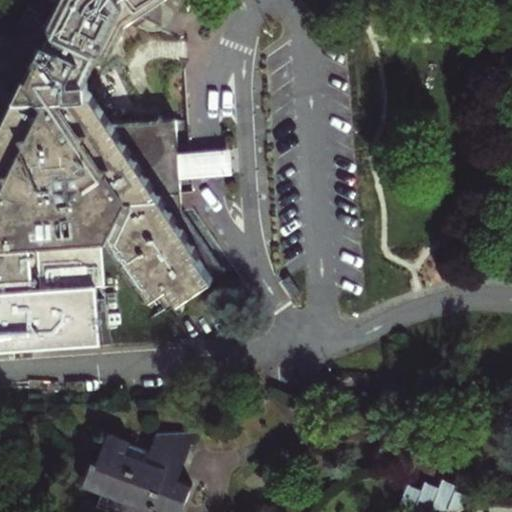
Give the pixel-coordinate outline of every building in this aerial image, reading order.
[(0,343),(99,339),(95,284),(104,283),(101,232),(108,231),(151,294),(157,291),(167,305),(221,268),(181,208),(178,175),(177,150),(175,120),(161,120),(158,117),(155,121),(111,124),(87,91),(87,78),(101,47),(111,53),(127,20),(156,1),(156,0),(59,0),(53,14),(49,22),(39,17),(42,10),(33,7),(27,4),(18,22),(6,33),(0,34),(0,343)] [(43,0),(42,8),(53,14),(59,0),(43,0)] [(156,18),(156,1),(127,20),(135,22),(147,14),(156,18)] [(206,148),(177,150),(178,175),(207,173),(230,171),(228,147),(206,148)] [(145,453),(103,437),(82,489),(107,499),(105,505),(120,511),(145,511),(146,509),(153,511),(183,511),(185,508),(189,510),(196,493),(183,487),(188,472),(200,440),(153,435),(145,453)] [(441,482),(438,489),(424,484),(420,491),(406,486),(400,501),(404,500),(411,498),(416,498),(441,494),(443,488),(446,484),(441,482)] [(404,500),(400,501),(395,511),(448,511),(456,488),(446,484),(443,488),(441,494),(416,498),(411,498),(404,500)]
